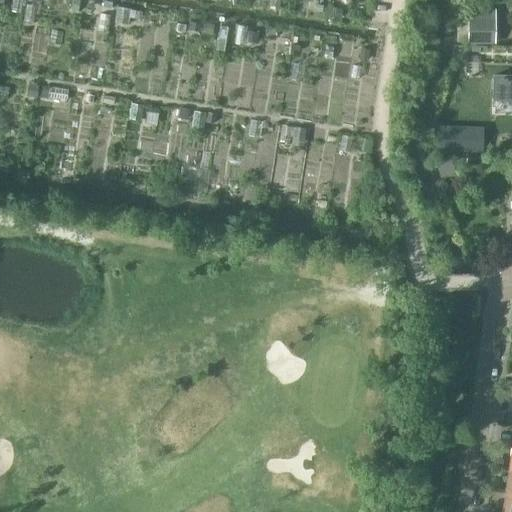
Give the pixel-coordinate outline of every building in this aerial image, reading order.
[(271,0),(271,8),(279,9),(279,0),(271,0)] [(331,8),(330,17),(341,19),(343,10),(331,8)] [(495,8),(468,8),(468,44),(495,44),(495,8)] [(140,12),(130,10),(129,17),(139,19),(140,12)] [(190,23),(189,30),(198,31),(199,24),(190,23)] [(206,25),(204,34),(212,36),(214,26),(206,25)] [(249,31),(247,42),(257,44),(258,33),(249,31)] [(326,47),(324,57),(332,58),(334,48),(326,47)] [(361,49),(359,60),(367,62),(369,50),(361,49)] [(511,76),(494,76),(493,100),(511,100),(511,76)] [(31,83),(29,95),(36,96),(38,85),(31,83)] [(42,86),(40,97),(48,98),(48,94),(51,95),(52,88),(42,86)] [(104,96),(103,103),(114,105),(115,98),(104,96)] [(180,108),(178,117),(188,118),(190,109),(180,108)] [(156,123),(157,113),(148,112),(147,121),(156,123)] [(207,113),(206,122),(213,123),(215,114),(207,113)] [(296,127),(294,138),(304,140),(306,129),(296,127)] [(438,127),(437,149),(481,151),(482,136),(453,135),(454,127),(438,127)] [(361,138),(359,151),(367,152),(368,139),(361,138)] [(435,162),(441,177),(455,172),(449,156),(435,162)] [(504,259),(504,247),(495,247),(496,260),(504,259)] [(511,511),(511,493),(505,493),(502,511),(511,511)]
